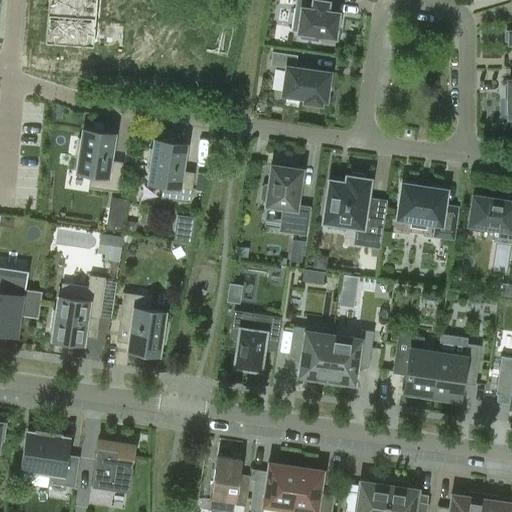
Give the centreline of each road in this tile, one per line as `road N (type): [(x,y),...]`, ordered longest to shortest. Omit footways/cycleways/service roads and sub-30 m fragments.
road 1 (residential): [(511,456),(0,382)]
road 2 (residential): [(360,142),(75,98),(8,73)]
road 3 (residential): [(407,0),(458,13),(467,156)]
road 4 (residential): [(360,142),(378,15),(401,0)]
road 5 (residential): [(8,73),(1,201)]
